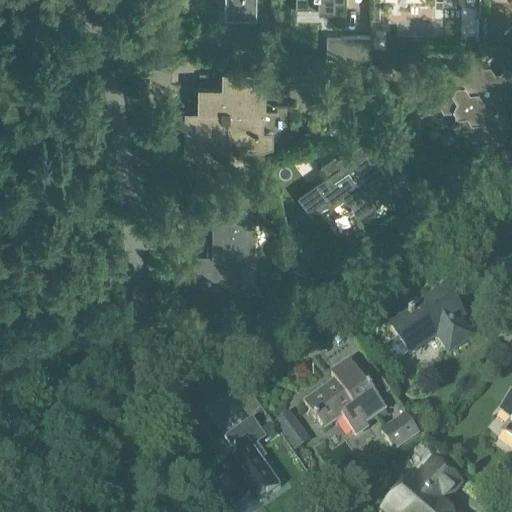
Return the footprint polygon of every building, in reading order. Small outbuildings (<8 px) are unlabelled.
[(224,0),(224,15),(255,16),(255,0),(224,0)] [(295,0),(295,9),(332,9),(332,0),(346,0),(345,0),(295,0)] [(358,46),(340,45),(340,59),(371,59),(371,37),(358,37),(358,46)] [(261,55),(262,40),(232,38),(231,53),(261,55)] [(440,66),(437,74),(442,81),(438,89),(443,97),(452,96),(456,102),(452,110),(458,118),(466,117),(471,124),(467,131),(473,139),(482,138),(486,131),(494,130),(498,123),(506,122),(510,114),(511,113),(511,67),(506,68),(502,76),(494,77),(489,70),(480,70),(475,63),(466,64),(462,72),(455,72),(450,65),(440,66)] [(265,71),(221,70),(221,87),(197,86),(197,113),(201,113),(201,120),(186,120),(186,141),(201,141),(201,145),(241,145),(244,156),(272,148),(273,132),(259,131),(260,113),(265,113),(265,71)] [(313,213),(327,204),(330,208),(343,199),(349,207),(347,207),(350,212),(352,211),(357,218),(375,206),(368,196),(377,191),(378,193),(391,184),(377,162),(375,163),(361,143),(335,161),(340,167),(301,194),(313,213)] [(404,175),(410,171),(401,146),(389,154),(404,175)] [(194,255),(194,279),(205,280),(205,281),(209,281),(209,279),(220,279),(220,294),(240,294),(241,257),(252,258),(252,197),(213,196),(212,209),(212,240),(209,240),(209,255),(194,255)] [(389,330),(396,341),(384,349),(396,366),(408,357),(404,352),(416,344),(421,347),(436,337),(448,354),(469,340),(457,322),(462,318),(443,291),(430,299),(433,302),(412,317),(411,315),(407,317),(407,318),(389,330)] [(353,436),(365,428),(385,413),(368,388),(366,389),(348,364),(329,377),(334,384),(303,405),(315,423),(317,422),(324,432),(342,420),(353,436)] [(511,397),(500,411),(511,421),(511,422),(502,434),(511,441),(511,397)] [(287,415),(272,425),(293,455),(308,445),(287,415)] [(404,419),(379,437),(392,456),(418,439),(404,419)] [(224,441),(237,460),(211,478),(234,511),(248,503),(253,509),(280,490),(238,430),(224,441)] [(433,466),(416,486),(411,482),(385,511),(446,511),(439,506),(457,487),(433,466)] [(332,482),(317,492),(326,505),(341,495),(332,482)]
